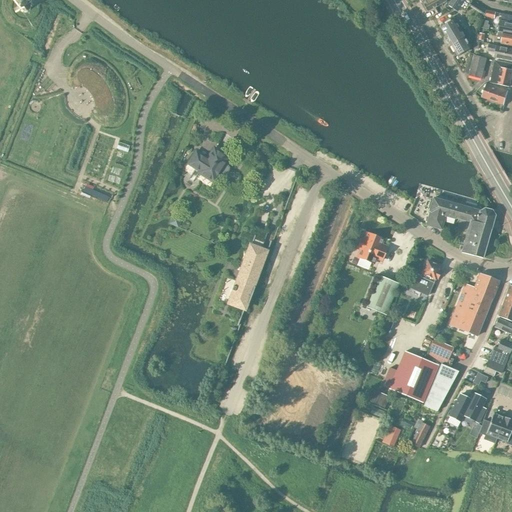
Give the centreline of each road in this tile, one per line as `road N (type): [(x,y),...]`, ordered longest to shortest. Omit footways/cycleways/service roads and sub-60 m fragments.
road 1 (unclassified): [(511,271),(436,243),(72,0)]
road 2 (tertiary): [(511,208),(410,26)]
road 3 (residential): [(511,104),(500,126),(483,118),(425,18)]
